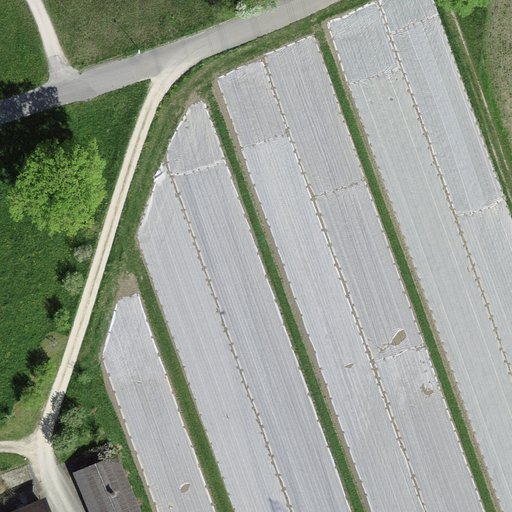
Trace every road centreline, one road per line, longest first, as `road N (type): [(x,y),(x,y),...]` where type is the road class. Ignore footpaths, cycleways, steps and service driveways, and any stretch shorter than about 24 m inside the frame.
road 1 (unclassified): [(307,0),(0,113)]
road 2 (track): [(511,190),(442,0)]
